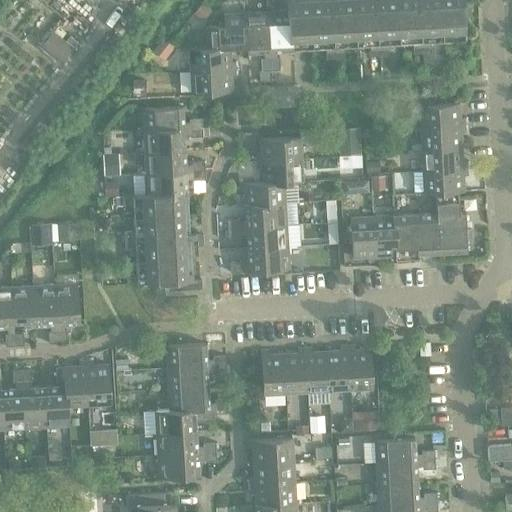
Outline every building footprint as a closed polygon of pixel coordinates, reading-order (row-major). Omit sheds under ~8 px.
[(287,0),(288,11),(267,12),(270,70),(280,70),(279,57),(276,57),(276,51),(292,50),(292,45),(290,11),(289,1),(289,0),(287,0)] [(289,0),(289,1),(290,11),(292,45),(300,44),(311,44),(308,0),(298,1),(295,1),(295,0),(289,0)] [(331,0),(308,0),(311,44),(325,43),(326,59),(335,58),(331,0)] [(353,0),(331,0),(335,58),(344,58),(343,42),(356,41),(353,0)] [(353,0),(356,41),(369,40),(370,56),(379,56),(375,0),(353,0)] [(375,0),(379,56),(388,55),(387,39),(400,38),(397,0),(375,0)] [(419,0),(397,0),(400,38),(412,38),(413,54),(422,53),(419,0)] [(440,0),(419,0),(422,53),(431,53),(430,37),(443,36),(440,0)] [(440,0),(443,36),(455,35),(456,51),(466,51),(463,0),(440,0)] [(204,4),(195,15),(202,21),(211,10),(204,4)] [(267,12),(245,13),(247,47),(247,53),(263,52),(264,58),(260,58),(261,71),(270,70),(267,12)] [(207,27),(208,48),(208,49),(229,47),(229,48),(247,47),(245,13),(223,14),(224,26),(207,27)] [(52,32),(40,47),(61,64),(74,49),(52,32)] [(190,49),(191,71),(235,69),(234,62),(230,62),(229,48),(229,47),(208,49),(208,48),(190,49)] [(235,69),(191,71),(192,93),(231,91),(231,76),(235,75),(235,69)] [(132,81),(132,95),(145,96),(146,80),(134,79),(132,79),(132,81)] [(465,92),(456,92),(456,102),(466,102),(465,92)] [(419,106),(421,128),(465,125),(464,118),(460,119),(459,103),(419,106)] [(143,108),(144,131),(202,127),(202,118),(189,119),(189,122),(183,122),(182,106),(143,108)] [(465,125),(421,128),(422,150),(461,147),(461,132),(465,132),(465,125)] [(202,127),(144,131),(146,152),(185,150),(184,134),(190,134),(190,137),(203,136),(202,127)] [(360,153),(359,129),(345,129),(346,154),(360,153)] [(257,155),(257,162),(301,159),(300,137),(260,139),(261,154),(257,155)] [(461,147),(422,150),(423,171),(467,168),(467,161),(462,162),(461,147)] [(185,150),(146,152),(147,174),(205,170),(204,161),(191,162),(192,165),(186,165),(185,150)] [(106,154),(104,155),(105,176),(107,176),(119,175),(118,154),(106,154)] [(361,156),(351,157),(352,169),(362,168),(361,156)] [(301,159),(257,162),(257,168),(262,168),(263,182),(263,183),(284,182),(284,183),(303,182),(301,159)] [(379,161),(366,161),(367,172),(379,172),(379,161)] [(467,168),(423,171),(424,193),(464,191),(463,176),(468,175),(467,168)] [(147,174),(148,194),(148,195),(182,193),(187,193),(186,177),(192,177),(193,180),(205,180),(205,170),(147,174)] [(355,180),(342,181),(343,194),(356,193),(355,180)] [(107,182),(105,182),(106,196),(118,196),(117,181),(107,182)] [(244,191),(245,205),(285,203),(284,183),(284,182),(263,183),(263,182),(239,183),(240,191),(244,191)] [(139,205),(139,217),(183,215),(182,200),(187,199),(187,193),(182,193),(148,195),(148,194),(122,195),(123,205),(139,205)] [(459,196),(436,197),(437,213),(439,253),(467,251),(466,237),(471,237),(471,229),(466,230),(465,212),(459,212),(459,196)] [(335,200),(326,201),(327,211),(336,211),(335,200)] [(227,219),(228,228),(286,225),(285,203),(245,205),(246,221),(240,221),(240,218),(227,219)] [(437,213),(394,215),(396,255),(395,255),(395,260),(419,259),(419,254),(439,253),(437,213)] [(124,231),(125,240),(184,236),(183,215),(139,217),(140,230),(124,231)] [(394,215),(373,217),(375,261),(382,260),(382,255),(395,255),(396,255),(394,215)] [(375,261),(373,217),(350,218),(353,257),(368,257),(368,261),(375,261)] [(51,223),(30,224),(31,242),(31,245),(52,243),(52,241),(51,223)] [(77,223),(57,224),(58,240),(78,239),(77,223)] [(337,224),(328,224),(329,234),(337,233),(337,224)] [(286,225),(228,228),(228,238),(241,237),(241,234),(247,233),(248,249),(287,246),(286,225)] [(184,236),(125,240),(125,249),(141,248),(142,260),(185,258),(184,236)] [(287,246),(248,249),(249,264),(243,265),(242,261),(230,262),(230,272),(289,269),(287,246)] [(192,280),(192,272),(186,273),(185,258),(142,260),(143,273),(127,274),(127,284),(164,282),(173,281),(183,281),(186,281),(186,280),(192,280)] [(201,279),(192,280),(193,289),(202,289),(201,279)] [(193,289),(192,280),(186,280),(186,281),(183,281),(183,290),(193,289)] [(164,282),(164,291),(174,291),(173,281),(164,282)] [(174,291),(183,290),(183,281),(173,281),(174,291)] [(77,283),(55,285),(58,343),(67,343),(66,330),(63,330),(63,324),(79,323),(77,283)] [(55,285),(33,286),(35,325),(51,325),(51,331),(48,331),(49,344),(58,343),(55,285)] [(33,286),(11,287),(15,346),(24,345),(23,332),(20,332),(20,326),(35,325),(33,286)] [(15,346),(11,287),(0,287),(0,327),(8,327),(8,333),(5,333),(5,346),(15,346)] [(429,342),(420,343),(421,354),(430,354),(429,342)] [(166,345),(167,368),(226,365),(225,355),(212,356),(213,359),(207,360),(206,343),(166,345)] [(355,345),(348,346),(351,390),(373,388),(371,349),(355,350),(355,345)] [(341,351),(327,351),(329,391),(351,390),(348,346),(341,346),(341,351)] [(298,353),(284,354),(286,393),(307,392),(305,348),(298,348),(298,353)] [(312,348),(305,348),(307,392),(329,391),(327,351),(312,352),(312,348)] [(286,393),(284,354),(269,355),(269,350),(261,351),(263,395),(286,393)] [(126,359),(115,359),(116,368),(126,367),(126,359)] [(80,366),(65,367),(67,406),(68,406),(89,405),(86,361),(79,361),(80,366)] [(93,361),(86,361),(89,405),(111,404),(109,364),(93,365),(93,361)] [(226,365),(167,368),(168,389),(208,387),(207,372),(213,371),(213,375),(226,374),(226,365)] [(60,386),(44,387),(47,427),(69,425),(68,406),(67,406),(65,367),(56,367),(56,380),(59,380),(60,386)] [(17,388),(1,389),(4,429),(25,428),(22,369),(12,370),(13,383),(16,382),(17,388)] [(31,369),(22,369),(25,428),(47,427),(44,387),(29,388),(28,382),(32,382),(31,369)] [(208,387),(168,389),(170,410),(170,411),(214,408),(214,410),(228,409),(228,398),(215,399),(215,402),(209,403),(208,387)] [(511,407),(500,408),(501,417),(511,415),(511,407)] [(155,411),(157,433),(196,431),(195,416),(201,415),(201,419),(214,418),(214,410),(214,408),(170,411),(170,410),(155,411)] [(375,410),(354,411),(355,430),(374,429),(375,429),(375,428),(375,410)] [(511,415),(501,417),(501,425),(511,424),(511,415)] [(324,416),(310,416),(311,433),(325,433),(324,416)] [(344,420),(340,424),(341,433),(353,432),(352,419),(344,420)] [(308,425),(296,426),(296,434),(308,433),(308,425)] [(116,429),(107,429),(108,444),(117,444),(116,429)] [(196,431),(157,433),(158,455),(216,452),(216,442),(203,443),(203,446),(197,447),(196,431)] [(445,431),(431,431),(432,441),(446,440),(445,431)] [(253,448),(254,463),(293,460),(292,438),(248,441),(248,448),(253,448)] [(339,439),(338,439),(339,448),(350,447),(349,438),(339,439)] [(375,440),(376,462),(435,459),(434,450),(415,451),(415,438),(375,440)] [(488,461),(503,460),(511,459),(511,444),(488,446),(488,461)] [(216,452),(158,455),(159,477),(199,475),(198,459),(204,458),(204,462),(217,461),(216,452)] [(44,456),(30,456),(31,467),(45,467),(44,456)] [(435,459),(376,462),(378,484),(417,482),(416,469),(435,468),(435,459)] [(511,459),(503,460),(504,469),(511,468),(511,459)] [(250,478),(250,484),(294,482),(293,460),(254,463),(254,477),(250,478)] [(498,472),(489,472),(490,483),(499,482),(498,472)] [(346,478),(336,479),(337,486),(347,485),(346,478)] [(294,482),(250,484),(251,491),(255,491),(256,506),(296,504),(294,482)] [(417,482),(378,484),(379,505),(437,502),(437,493),(418,494),(417,482)] [(134,507),(134,511),(175,511),(175,504),(165,505),(165,492),(125,495),(126,508),(134,507)] [(96,495),(86,495),(87,506),(97,505),(96,495)] [(437,502),(379,505),(379,511),(425,511),(438,511),(437,502)]
